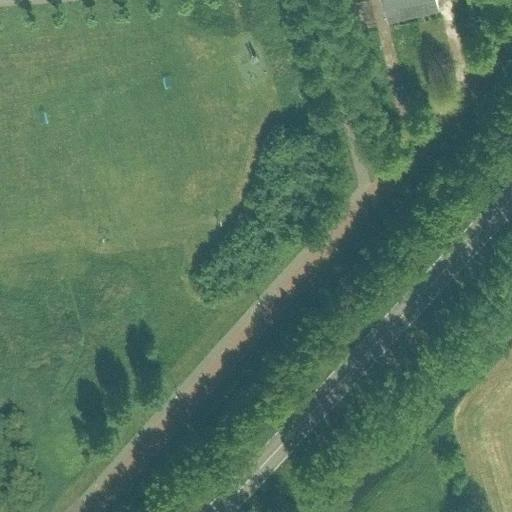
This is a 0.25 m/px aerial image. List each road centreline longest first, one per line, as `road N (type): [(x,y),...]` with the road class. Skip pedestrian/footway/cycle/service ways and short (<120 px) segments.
road 1 (unclassified): [(90,511),(511,42)]
road 2 (secondary): [(216,511),(511,194)]
